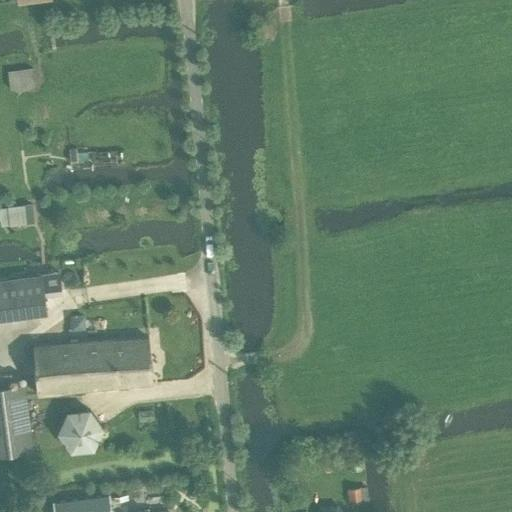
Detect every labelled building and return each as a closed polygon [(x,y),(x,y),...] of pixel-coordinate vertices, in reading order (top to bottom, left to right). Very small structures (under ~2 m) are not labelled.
[(31,67),(8,70),(10,89),(14,88),(34,86),(31,69),(31,67)] [(0,224),(27,222),(26,217),(33,216),(31,203),(0,206),(0,224)] [(0,317),(31,315),(28,282),(0,284),(0,317)] [(38,393),(151,382),(148,338),(34,345),(38,393)] [(0,454),(33,450),(25,385),(0,388),(0,454)] [(70,451),(94,449),(103,427),(90,408),(66,410),(57,431),(70,451)] [(350,502),(361,500),(360,487),(348,489),(350,502)] [(110,511),(108,492),(52,499),(53,511),(110,511)]
